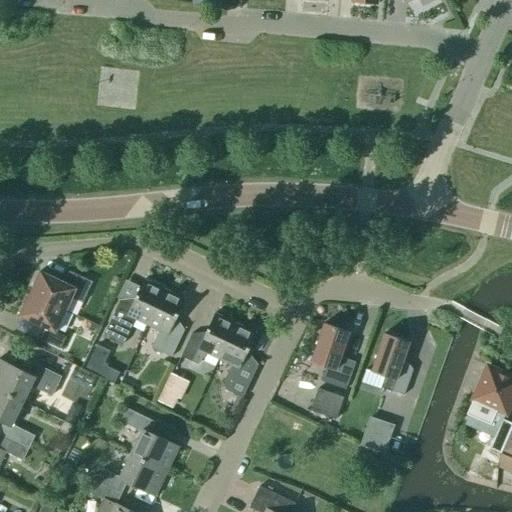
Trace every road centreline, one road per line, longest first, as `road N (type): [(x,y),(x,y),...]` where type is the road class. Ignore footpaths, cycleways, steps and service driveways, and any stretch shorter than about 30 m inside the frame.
road 1 (secondary): [(424,207),(290,195),(0,211)]
road 2 (residential): [(121,7),(187,24),(487,51)]
road 3 (residential): [(298,304),(250,294),(158,253),(5,253)]
road 4 (residential): [(200,511),(298,304)]
road 5 (unclassified): [(487,51),(424,207)]
road 6 (residential): [(454,311),(362,289),(322,291),(298,304)]
